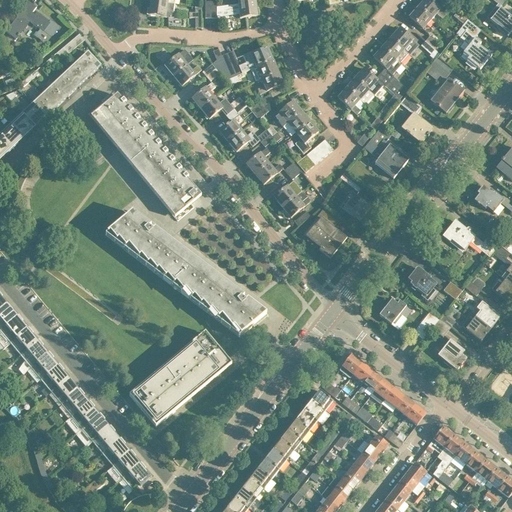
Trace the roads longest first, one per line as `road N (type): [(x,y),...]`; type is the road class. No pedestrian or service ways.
road 1 (residential): [(333,313),(120,59)]
road 2 (residential): [(186,499),(0,276)]
road 3 (unclassified): [(333,313),(511,88)]
road 4 (residential): [(333,313),(186,499)]
road 5 (residential): [(278,28),(313,94),(400,0)]
road 6 (residential): [(114,53),(139,37),(218,39),(278,28)]
road 7 (unclassified): [(0,172),(120,59)]
road 8 (residential): [(449,406),(333,313)]
road 9 (residential): [(362,511),(449,406)]
